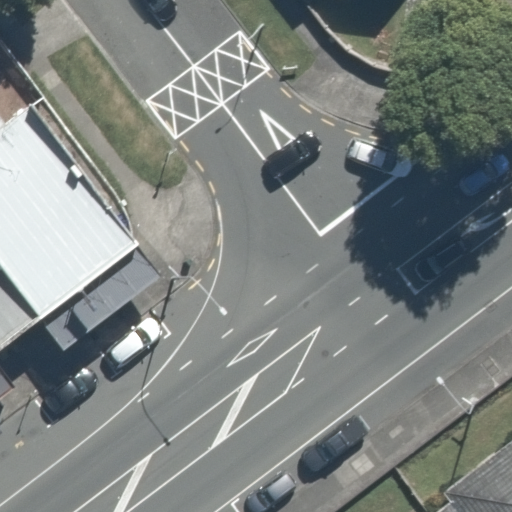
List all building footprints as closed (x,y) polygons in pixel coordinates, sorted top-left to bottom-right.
[(325,0),(331,8),(342,0),(325,0)] [(0,287),(45,347),(147,269),(19,101),(0,115),(0,287)] [(19,328),(0,300),(0,393),(29,373),(4,339),(19,328)] [(511,511),(511,436),(449,477),(471,511),(511,511)] [(407,511),(452,511),(437,491),(407,511)]
